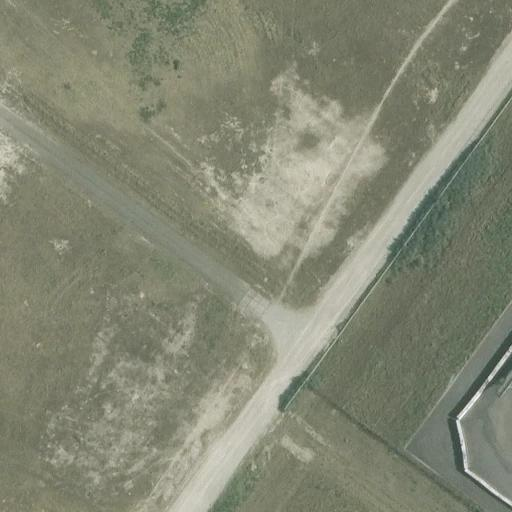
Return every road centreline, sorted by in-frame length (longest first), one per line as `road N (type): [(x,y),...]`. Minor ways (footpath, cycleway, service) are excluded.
road 1 (unclassified): [(0,114),(312,343)]
road 2 (unclassified): [(312,343),(511,66)]
road 3 (unclassified): [(312,343),(185,511)]
